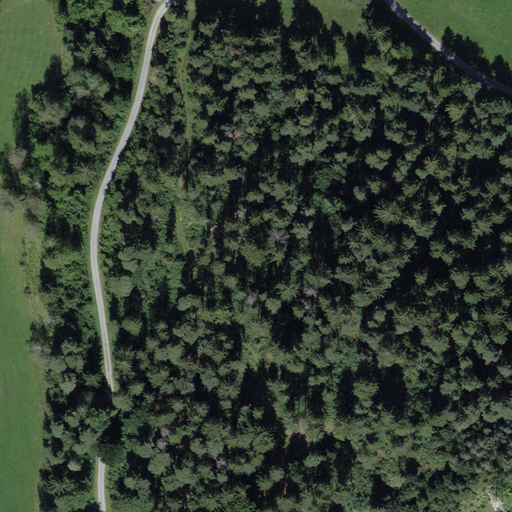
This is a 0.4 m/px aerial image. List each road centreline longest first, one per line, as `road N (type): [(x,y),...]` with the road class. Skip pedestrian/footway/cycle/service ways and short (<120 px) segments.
road 1 (track): [(175,0),(160,20),(90,243),(111,511)]
road 2 (track): [(511,92),(481,78),(388,0)]
